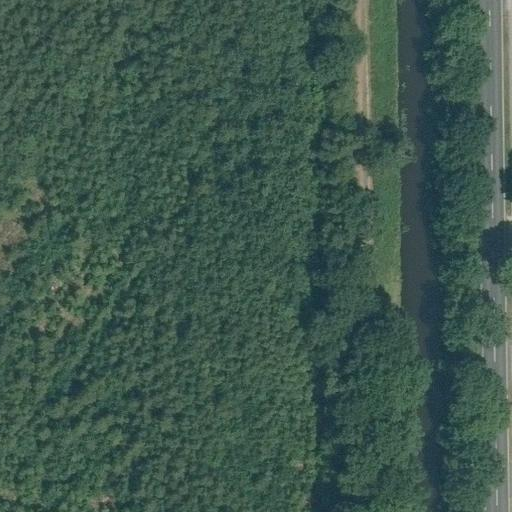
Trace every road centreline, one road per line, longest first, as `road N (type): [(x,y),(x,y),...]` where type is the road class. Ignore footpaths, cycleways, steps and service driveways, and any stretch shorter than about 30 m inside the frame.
road 1 (tertiary): [(491,0),(498,511)]
road 2 (unknown): [(272,0),(277,511)]
